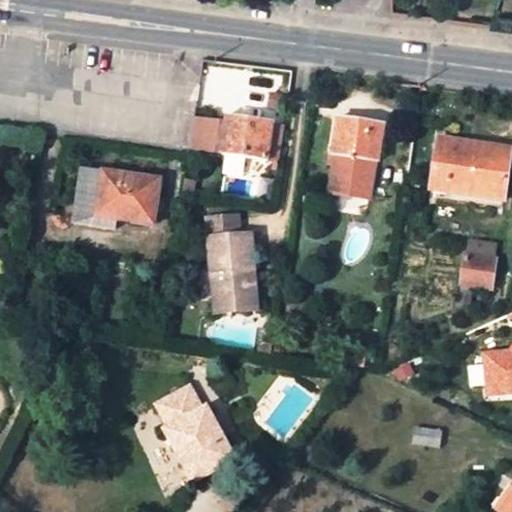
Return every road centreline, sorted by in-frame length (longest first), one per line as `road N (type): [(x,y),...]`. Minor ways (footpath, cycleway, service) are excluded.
road 1 (secondary): [(0,4),(300,45)]
road 2 (secondary): [(300,45),(511,72)]
